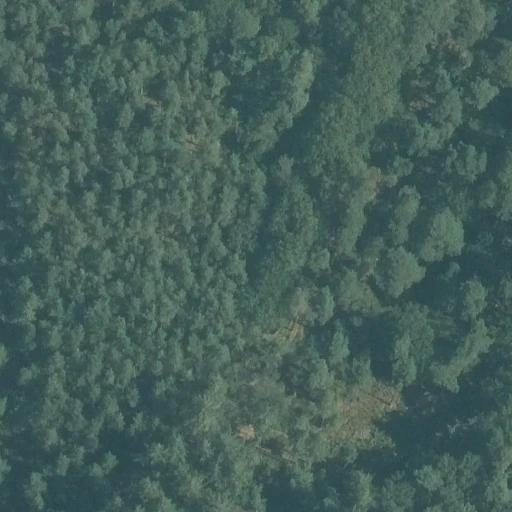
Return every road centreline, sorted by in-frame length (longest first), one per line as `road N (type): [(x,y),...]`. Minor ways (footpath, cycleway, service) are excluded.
road 1 (track): [(412,0),(288,307),(117,511)]
road 2 (track): [(511,315),(450,511)]
